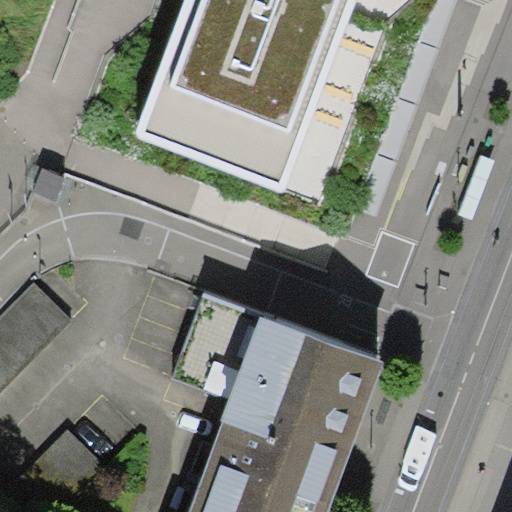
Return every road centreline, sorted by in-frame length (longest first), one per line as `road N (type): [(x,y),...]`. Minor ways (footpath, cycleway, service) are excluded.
road 1 (residential): [(473,352),(100,230),(31,250),(0,278)]
road 2 (secondary): [(415,511),(473,352)]
